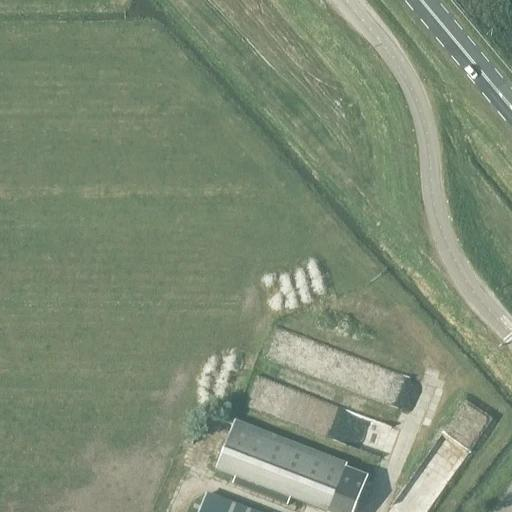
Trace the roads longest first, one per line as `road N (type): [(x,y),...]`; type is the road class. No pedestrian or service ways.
road 1 (unclassified): [(511,338),(443,243),(412,89),(344,0)]
road 2 (primary): [(511,109),(419,0)]
